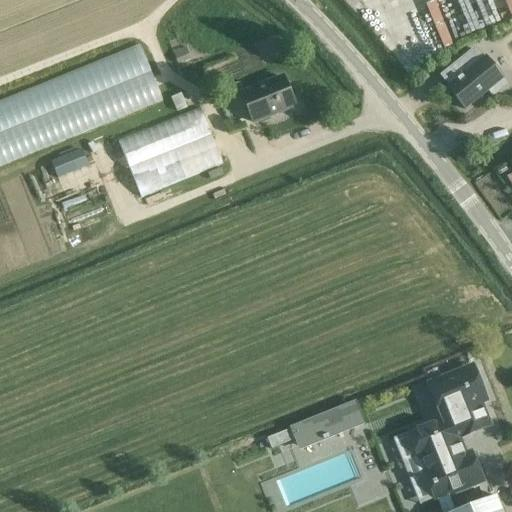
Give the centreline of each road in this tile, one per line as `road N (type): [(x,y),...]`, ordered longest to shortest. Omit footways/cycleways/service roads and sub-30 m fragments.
road 1 (unclassified): [(511,262),(375,83),(297,0)]
road 2 (track): [(144,28),(0,84)]
